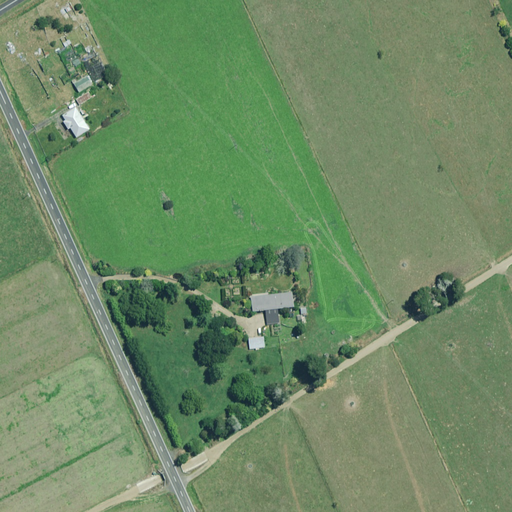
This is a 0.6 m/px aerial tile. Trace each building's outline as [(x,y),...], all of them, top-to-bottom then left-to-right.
[(72,10),(68,2),(58,7),(62,15),(72,10)] [(102,71),(99,63),(94,65),(98,73),(102,71)] [(92,84),(88,76),(74,84),(79,92),(92,84)] [(92,98),(89,92),(76,100),(80,105),(92,98)] [(89,129),(75,108),(63,116),(65,120),(63,122),(68,130),(70,128),(76,138),(89,129)] [(294,307),(292,292),(251,297),(253,312),(266,311),(267,324),(279,323),(278,309),(294,307)] [(282,335),(280,325),(271,326),(272,336),(282,335)] [(265,348),(264,337),(249,338),(249,349),(265,348)]
